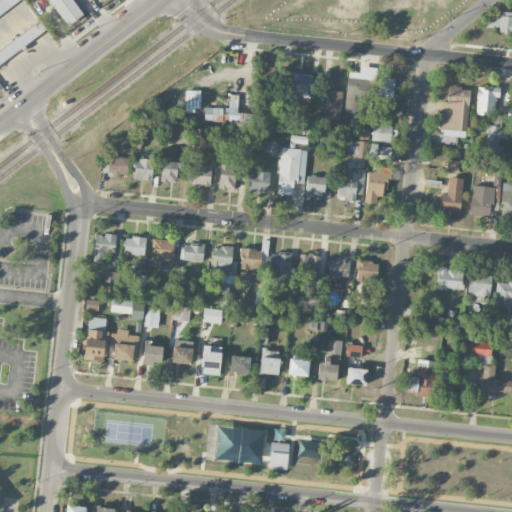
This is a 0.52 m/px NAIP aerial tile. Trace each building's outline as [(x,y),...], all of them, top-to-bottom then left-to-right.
[(84,13),(73,0),(48,0),(69,25),(84,13)] [(511,33),(511,12),(500,12),(500,15),(485,14),(484,27),(498,27),(498,32),(511,33)] [(0,69),(0,61),(46,30),(40,21),(0,48),(0,78),(4,75),(0,69)] [(346,72),(345,112),(361,112),(361,102),(371,103),(372,67),(360,66),(360,72),(346,72)] [(299,93),(299,100),(311,101),(312,73),(288,72),(288,92),(299,93)] [(394,78),(379,78),(378,96),(393,97),(394,78)] [(494,114),(495,97),(499,97),(499,87),(477,86),(476,113),(494,114)] [(469,88),(448,87),(447,102),(440,101),(438,131),(437,131),(436,143),(456,145),(457,137),(466,137),(469,88)] [(200,90),(185,90),(185,111),(201,110),(200,90)] [(326,114),(340,115),(343,91),(328,90),(326,114)] [(238,94),(229,94),(228,108),(204,107),(204,123),(250,124),(251,113),(237,112),(238,94)] [(391,118),(374,118),(373,141),(390,141),(391,118)] [(500,152),(500,139),(507,139),(507,126),(488,125),(487,152),(500,152)] [(357,138),(368,139),(369,129),(358,128),(357,138)] [(218,135),(208,135),(207,146),(218,147),(218,135)] [(266,153),(277,154),(278,142),(267,141),(266,153)] [(367,142),(356,141),(355,157),(366,158),(367,142)] [(369,155),(390,156),(391,146),(370,145),(369,155)] [(307,150),(281,147),(276,193),(292,195),(294,183),(304,184),(307,150)] [(127,176),(128,157),(109,157),(108,175),(127,176)] [(152,159),(134,159),(133,179),(152,180),(152,159)] [(181,160),(161,160),(161,182),(176,182),(176,171),(181,171),(181,160)] [(459,161),(447,160),(446,171),(458,172),(459,161)] [(212,167),(193,164),(191,184),(209,187),(212,167)] [(240,167),(220,166),(219,188),(234,188),(235,177),(239,177),(240,167)] [(356,194),(363,194),(363,172),(339,170),(338,198),(356,199),(356,194)] [(367,170),(364,202),(376,203),(377,195),(386,196),(388,172),(367,170)] [(251,171),(250,191),(269,192),(269,172),(251,171)] [(308,175),(305,195),(323,197),(326,177),(308,175)] [(436,211),(460,212),(461,178),(448,177),(447,194),(437,193),(436,211)] [(511,214),(511,183),(502,183),(501,214),(511,214)] [(492,196),(470,195),(469,215),(491,216),(492,196)] [(96,234),(93,261),(103,262),(105,252),(115,253),(117,236),(96,234)] [(144,255),(146,238),(126,236),(124,253),(144,255)] [(161,267),(161,260),(172,261),(173,240),(153,239),(152,267),(161,267)] [(183,243),(183,260),(203,261),(204,243),(183,243)] [(210,271),(224,272),(223,287),(234,287),(235,261),(231,260),(232,247),(212,246),(210,271)] [(260,269),(261,249),(241,248),(240,268),(260,269)] [(289,279),(290,254),(271,253),(270,278),(289,279)] [(299,254),(298,281),(319,281),(319,254),(299,254)] [(349,259),(329,257),(327,276),(348,278),(349,259)] [(356,279),(376,281),(378,262),(358,260),(356,279)] [(104,283),(117,283),(117,272),(104,271),(104,283)] [(134,286),(146,286),(146,274),(134,274),(134,286)] [(490,299),(491,275),(469,274),(468,292),(471,292),(471,298),(490,299)] [(495,304),(511,304),(511,277),(509,278),(508,283),(496,282),(495,304)] [(110,312),(130,313),(130,320),(142,320),(143,301),(111,299),(110,312)] [(190,307),(175,305),(173,319),(189,321),(190,307)] [(220,324),(222,310),(203,307),(201,321),(220,324)] [(106,318),(87,317),(84,360),(105,362),(107,330),(105,330),(106,318)] [(267,344),(268,328),(260,327),(259,344),(267,344)] [(136,361),(139,336),(128,334),(128,332),(113,330),(109,358),(136,361)] [(336,381),(341,341),(328,339),(325,363),(318,362),(316,379),(336,381)] [(192,341),(173,340),(173,363),(191,363),(192,341)] [(491,342),(465,341),(465,355),(490,356),(491,342)] [(163,346),(144,344),(142,361),(161,363),(163,346)] [(361,357),(362,345),(346,344),(345,356),(361,357)] [(220,375),(221,346),(202,345),(201,374),(220,375)] [(259,373),(277,375),(280,352),(261,350),(259,373)] [(229,372),(249,373),(250,356),(230,355),(229,372)] [(308,376),(308,360),(288,359),(288,375),(308,376)] [(435,361),(417,360),(416,376),(404,376),(403,390),(416,391),(416,396),(434,397),(435,361)] [(511,380),(494,379),(494,364),(482,363),(481,394),(510,396),(511,380)] [(346,384),(365,385),(366,368),(346,368),(346,384)] [(261,387),(263,378),(254,376),(253,385),(261,387)] [(318,458),(318,441),(298,440),(297,457),(318,458)] [(288,443),(270,442),(269,468),(287,469),(288,443)] [(342,465),(352,466),(354,454),(344,453),(342,465)]
